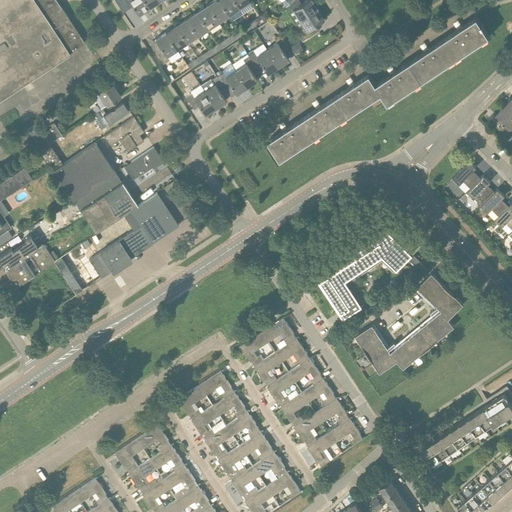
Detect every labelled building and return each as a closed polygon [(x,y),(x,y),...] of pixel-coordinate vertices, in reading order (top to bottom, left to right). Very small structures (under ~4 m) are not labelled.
[(0,0),(0,97),(84,42),(56,0),(0,0)] [(138,14),(149,7),(144,0),(121,0),(127,9),(133,6),(138,14)] [(219,22),(229,15),(219,0),(213,0),(207,4),(219,22)] [(219,0),(229,15),(239,8),(234,0),(219,0)] [(250,1),(249,0),(234,0),(239,8),(250,1)] [(293,10),(299,20),(317,8),(311,0),(306,0),(301,3),(298,0),(295,0),(285,6),(289,12),(293,10)] [(208,29),(219,22),(207,4),(197,11),(208,29)] [(307,31),(304,34),(307,38),(319,30),(315,25),(324,19),(317,8),(299,20),(307,31)] [(198,36),(208,29),(197,11),(186,18),(198,36)] [(455,57),(489,34),(483,25),(484,24),(482,21),(481,22),(477,16),(461,26),(458,25),(456,26),(457,29),(443,38),(428,48),(427,46),(423,49),(424,51),(409,60),(394,70),(393,68),(391,70),(389,71),(390,73),(376,82),(369,73),(354,83),(353,81),(351,82),(349,83),(350,85),(336,95),(320,105),(319,103),(317,104),(315,106),(316,108),(302,117),(287,127),(286,125),(284,126),(281,128),(283,130),(268,139),(280,158),(297,147),(314,136),(347,114),(381,91),(388,101),(421,79),(455,57)] [(249,23),(252,27),(260,22),(257,17),(249,23)] [(187,42),(198,36),(186,18),(176,25),(187,42)] [(239,29),(242,34),(252,27),(249,23),(239,29)] [(177,49),(187,42),(176,25),(165,32),(177,49)] [(228,36),(231,41),(242,34),(239,29),(228,36)] [(167,56),(177,49),(165,32),(155,39),(160,47),(155,51),(163,63),(169,59),(167,56)] [(266,48),(278,66),(288,59),(283,50),(288,47),(280,34),(274,38),(276,42),(266,48)] [(218,43),(221,48),(231,41),(228,36),(218,43)] [(207,50),(210,55),(221,48),(218,43),(207,50)] [(267,73),(278,66),(266,48),(256,55),(254,52),(248,55),(256,68),(261,64),(267,73)] [(197,57),(200,62),(210,55),(207,50),(197,57)] [(235,69),(247,87),(257,80),(251,71),(256,68),(248,55),(242,59),(245,63),(235,69)] [(187,64),(190,68),(200,62),(197,57),(187,64)] [(236,94),(247,87),(235,69),(225,76),(223,72),(217,76),(225,88),(230,85),(236,94)] [(204,90),(215,107),(226,100),(220,92),(225,88),(217,76),(211,80),(214,83),(204,90)] [(120,96),(119,94),(111,82),(97,90),(107,105),(120,96)] [(205,114),(215,107),(204,90),(200,85),(190,91),(191,93),(186,97),(194,109),(199,106),(205,114)] [(95,120),(103,115),(109,123),(129,110),(123,101),(105,112),(102,108),(98,110),(96,107),(89,111),(95,120)] [(498,127),(509,137),(511,133),(511,129),(511,127),(511,113),(504,106),(496,115),(503,122),(498,127)] [(137,136),(143,131),(133,116),(104,136),(110,145),(119,139),(123,145),(127,151),(143,140),(140,141),(137,136)] [(40,149),(49,143),(62,135),(54,124),(41,132),(35,123),(27,129),(40,149)] [(62,163),(53,169),(73,199),(86,191),(115,171),(95,141),(62,163)] [(49,143),(40,149),(53,169),(62,163),(49,143)] [(156,166),(163,161),(153,146),(130,161),(139,175),(155,165),(156,166)] [(470,187),(478,179),(471,172),(476,167),(469,160),(452,176),(460,183),(463,180),(470,187)] [(0,199),(30,179),(28,176),(26,178),(20,169),(0,182),(0,199)] [(481,205),(494,191),(487,184),(490,181),(483,174),(478,179),(470,187),(467,190),(481,205)] [(90,198),(86,191),(73,199),(84,215),(95,232),(137,204),(122,181),(101,195),(99,191),(90,198)] [(498,215),(508,205),(501,198),(505,195),(498,188),(494,191),(481,205),(488,212),(491,208),(498,215)] [(104,249),(88,259),(100,277),(111,269),(126,259),(130,257),(131,257),(152,243),(152,242),(178,224),(156,191),(123,214),(133,229),(124,235),(104,249)] [(511,229),(511,202),(508,205),(498,215),(495,219),(502,226),(505,222),(511,229)] [(0,233),(7,229),(11,227),(7,221),(0,210),(0,233)] [(384,227),(314,274),(339,312),(358,300),(345,280),(382,255),(396,270),(412,253),(384,227)] [(7,229),(0,233),(0,244),(12,237),(7,229)] [(0,262),(4,268),(43,243),(40,238),(34,241),(30,235),(0,254),(0,262)] [(16,285),(54,259),(43,243),(4,268),(15,285),(16,285)] [(414,255),(409,260),(423,274),(425,271),(428,269),(423,263),(416,257),(414,255)] [(417,286),(425,294),(439,279),(431,272),(417,286)] [(425,294),(433,302),(447,287),(439,279),(425,294)] [(438,305),(441,309),(455,295),(447,287),(433,302),(437,306),(438,305)] [(441,309),(448,318),(463,303),(455,295),(441,309)] [(454,325),(448,318),(441,309),(438,305),(437,306),(430,311),(434,316),(433,316),(446,332),(454,325)] [(437,339),(446,332),(433,316),(424,323),(437,339)] [(262,331),(269,341),(283,331),(287,337),(284,339),(286,344),(296,338),(293,333),(283,317),(262,331)] [(429,346),(437,339),(424,323),(416,330),(429,346)] [(355,335),(361,344),(378,333),(372,324),(355,335)] [(420,353),(429,346),(416,330),(407,337),(420,353)] [(254,365),(267,357),(265,354),(262,356),(260,354),(257,357),(253,351),(269,341),(262,331),(240,345),(250,361),(251,360),(254,365)] [(361,344),(367,353),(384,342),(378,333),(361,344)] [(300,364),(309,358),(307,354),(296,337),(296,338),(286,344),(276,351),(282,361),(293,354),(300,364)] [(412,360),(420,353),(407,337),(399,344),(412,360)] [(403,367),(412,360),(399,344),(398,345),(394,341),(387,347),(391,351),(397,360),(403,367)] [(367,353),(373,363),(391,351),(387,347),(384,342),(367,353)] [(267,385),(277,379),(270,369),(282,361),(276,351),(267,357),(254,365),(253,365),(264,381),(265,381),(267,385)] [(391,351),(373,363),(380,372),(397,360),(391,351)] [(313,384),(323,378),(320,373),(310,357),(309,358),(300,364),(289,371),(295,381),(310,372),(314,377),(310,379),(313,384)] [(200,384),(207,394),(221,384),(225,390),(221,392),(224,397),(233,391),(231,386),(221,370),(200,384)] [(280,405),(290,399),(287,395),(284,397),(280,391),(295,381),(289,371),(277,379),(267,385),(266,385),(277,401),(278,401),(280,405)] [(302,391),(308,401),(323,392),(327,397),(324,400),(323,400),(322,407),(336,398),(333,394),(334,393),(323,377),(323,378),(313,384),(302,391)] [(192,418),(204,410),(201,406),(198,408),(194,402),(207,394),(200,384),(178,398),(188,414),(189,414),(192,418)] [(231,421),(247,411),(234,390),(233,391),(224,397),(213,404),(220,414),(231,407),(234,413),(228,417),(231,421)] [(294,424),(303,419),(300,415),(296,410),(308,401),(302,391),(290,399),(280,405),(291,421),(292,421),(294,424)] [(502,418),(510,413),(511,410),(511,403),(505,393),(499,397),(494,400),(492,402),(485,406),(496,422),(502,418)] [(340,424),(349,418),(346,414),(347,413),(336,397),(336,398),(322,407),(313,413),(320,423),(337,412),(340,417),(337,420),(340,424)] [(205,438),(217,430),(215,427),(212,428),(208,422),(220,414),(213,404),(204,410),(192,418),(191,418),(202,434),(205,438)] [(486,428),(496,422),(485,406),(476,412),(486,428)] [(227,424),(234,434),(248,425),(251,430),(248,433),(243,436),(246,440),(260,431),(257,427),(258,426),(247,411),(231,421),(227,424)] [(477,434),(486,428),(476,412),(467,418),(477,434)] [(308,445),(322,436),(319,431),(310,437),(307,431),(320,423),(313,413),(303,419),(294,424),(294,425),(294,426),(304,442),(305,441),(308,445)] [(354,444),(363,438),(360,434),(361,433),(355,424),(350,417),(349,418),(340,424),(329,431),(336,441),(350,432),(354,438),(351,440),(354,444)] [(468,440),(477,434),(467,418),(458,424),(468,440)] [(136,438),(143,448),(159,438),(162,443),(159,445),(162,450),(171,444),(168,440),(169,440),(158,424),(136,438)] [(219,458),(230,451),(227,446),(225,448),(221,442),(234,434),(227,424),(217,430),(205,438),(204,438),(215,455),(216,454),(219,458)] [(459,446),(468,440),(458,424),(449,430),(459,446)] [(240,444),(247,454),(261,445),(264,450),(261,453),(259,457),(261,459),(273,451),(270,447),(271,446),(261,430),(260,431),(246,440),(240,444)] [(450,452),(459,446),(449,430),(440,436),(450,452)] [(321,466),(330,460),(324,449),(336,441),(329,431),(322,436),(308,445),(307,446),(318,462),(318,461),(321,466)] [(440,459),(450,452),(440,436),(430,443),(440,459)] [(129,472),(138,466),(132,455),(143,448),(136,438),(115,452),(126,468),(127,467),(129,472)] [(430,465),(440,459),(430,443),(420,450),(430,465)] [(171,473),(184,464),(181,460),(182,460),(171,444),(162,450),(150,458),(157,468),(168,460),(172,466),(168,469),(171,473)] [(232,478),(244,470),(241,467),(239,469),(234,462),(247,454),(240,444),(230,451),(219,458),(218,459),(228,475),(229,474),(232,478)] [(277,477),(287,471),(284,467),(285,466),(274,450),(273,451),(261,459),(254,464),(261,474),(274,465),(278,470),(274,473),(277,477)] [(143,492),(152,486),(145,476),(157,468),(150,458),(138,466),(129,472),(128,472),(139,488),(140,488),(143,492)] [(186,492),(197,485),(195,481),(195,480),(185,464),(184,464),(171,473),(163,478),(170,488),(181,480),(185,486),(183,488),(186,492)] [(245,498),(256,491),(254,488),(252,490),(248,483),(261,474),(254,464),(244,470),(232,478),(231,479),(242,495),(242,494),(245,498)] [(510,485),(511,483),(511,470),(506,464),(498,471),(510,485)] [(291,497),(291,498),(300,492),(297,487),(298,487),(287,471),(277,477),(267,484),(274,494),(284,487),(288,493),(283,496),(286,500),(291,497)] [(502,492),(510,485),(498,471),(490,478),(502,492)] [(95,506),(107,498),(105,494),(105,493),(95,477),(73,491),(80,502),(91,494),(95,500),(92,502),(95,506)] [(156,511),(167,504),(164,500),(162,501),(158,496),(170,488),(163,478),(152,486),(143,492),(142,492),(152,508),(153,508),(156,511)] [(494,500),(502,492),(490,478),(481,485),(494,500)] [(386,497),(397,490),(391,480),(379,487),(386,497)] [(178,497),(184,507),(198,498),(202,504),(198,506),(201,511),(211,505),(208,501),(209,500),(198,484),(197,485),(186,492),(178,497)] [(269,511),(273,509),(270,505),(265,508),(261,502),(274,494),(267,484),(256,491),(245,498),(244,499),(252,511),(269,511)] [(485,507),(494,500),(481,485),(473,493),(485,507)] [(393,508),(404,500),(397,490),(386,497),(393,508)] [(71,511),(69,509),(80,502),(73,491),(52,506),(56,511),(71,511)] [(475,511),(479,511),(485,507),(473,493),(465,500),(475,511)] [(117,511),(108,497),(107,498),(95,506),(87,511),(108,511),(117,511)] [(177,511),(184,507),(178,497),(167,504),(156,511),(155,511),(177,511)] [(373,506),(380,502),(376,497),(370,502),(373,506)] [(393,508),(395,511),(408,511),(411,511),(404,500),(393,508)] [(461,511),(475,511),(465,500),(457,506),(461,511)] [(376,511),(383,507),(380,502),(373,506),(376,511)] [(348,511),(361,511),(356,503),(346,509),(348,511)]
